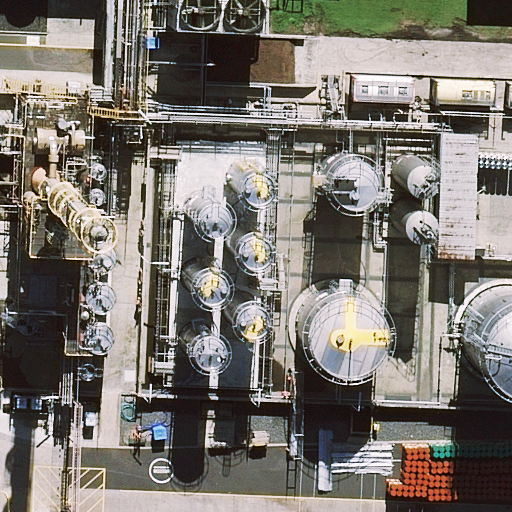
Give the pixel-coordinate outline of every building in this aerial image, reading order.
[(251,0),(158,0),(158,16),(250,19),(251,0)] [(467,130),(434,129),(432,251),(465,251),(467,130)] [(365,177),(366,171),(366,165),(364,160),(360,154),(354,150),(347,146),(338,145),(329,145),(321,148),(315,153),(311,157),(308,163),(307,168),(308,174),(310,180),(314,185),(319,190),(327,193),(336,195),(345,194),(352,191),(359,187),(363,182),(365,177)] [(377,341),(379,330),(378,320),(375,309),(368,301),(360,294),(350,289),(340,287),(329,288),(319,292),(310,298),(303,306),(298,316),(297,327),(297,337),(301,348),(307,356),(316,363),(325,368),(336,370),(347,369),(357,365),(366,359),(373,351),(377,341)] [(511,290),(509,290),(496,291),(483,296),(472,303),(465,312),(460,322),(458,333),(459,344),(463,354),(470,364),(480,372),(492,378),(506,380),(511,379),(511,290)]
